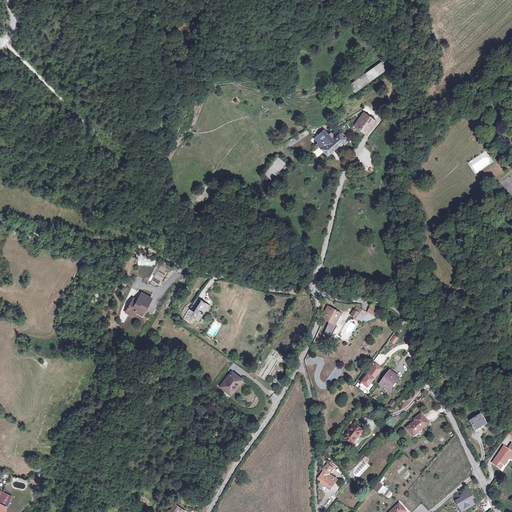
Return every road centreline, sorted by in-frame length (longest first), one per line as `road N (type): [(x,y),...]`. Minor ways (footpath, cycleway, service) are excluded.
road 1 (residential): [(511,44),(454,95),(397,104),(378,118),(342,177),(315,291)]
road 2 (residential): [(315,291),(383,300),(403,312),(412,353),(500,511)]
road 3 (residential): [(315,291),(317,323),(303,357),(208,511)]
road 4 (track): [(184,262),(135,242),(39,238),(0,220)]
road 5 (residential): [(315,291),(255,287),(184,262),(152,308)]
